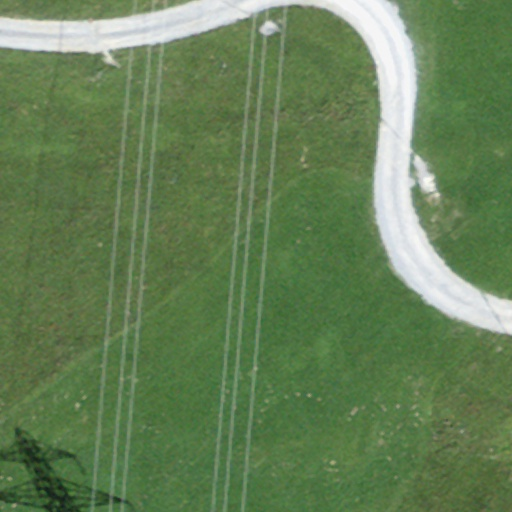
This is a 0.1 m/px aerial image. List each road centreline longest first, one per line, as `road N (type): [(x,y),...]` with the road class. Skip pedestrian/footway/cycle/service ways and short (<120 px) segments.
road 1 (track): [(511,320),(445,309),(403,246),(389,216),(395,53),(356,0)]
road 2 (track): [(248,0),(140,33),(0,28)]
